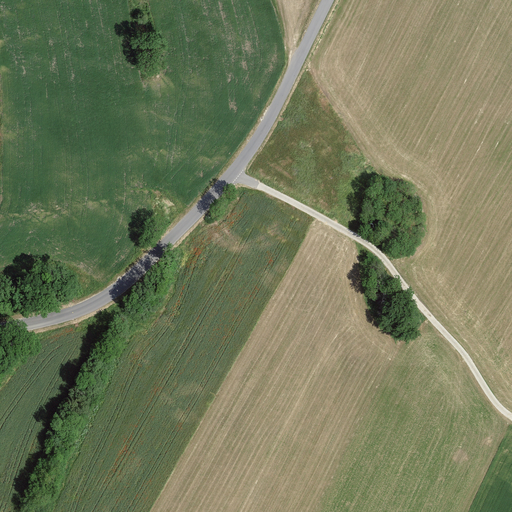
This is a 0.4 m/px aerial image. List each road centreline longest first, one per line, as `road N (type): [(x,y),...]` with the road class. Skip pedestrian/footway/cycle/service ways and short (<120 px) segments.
road 1 (tertiary): [(0,329),(104,299),(194,218),(262,135),(328,0)]
road 2 (track): [(511,417),(370,246),(231,174)]
